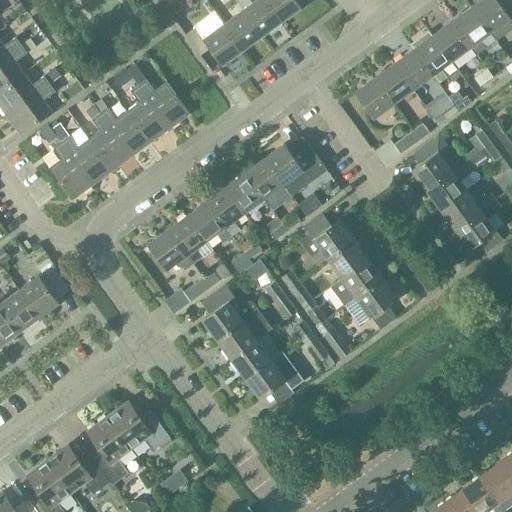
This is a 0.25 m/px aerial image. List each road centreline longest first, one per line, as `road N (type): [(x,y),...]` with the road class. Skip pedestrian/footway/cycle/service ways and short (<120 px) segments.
road 1 (residential): [(98,243),(107,223),(306,78)]
road 2 (tertiary): [(326,511),(511,375)]
road 3 (residential): [(276,511),(146,335)]
road 4 (residential): [(0,443),(146,335)]
road 5 (residential): [(98,243),(47,234),(0,175)]
road 6 (residential): [(376,177),(306,78)]
